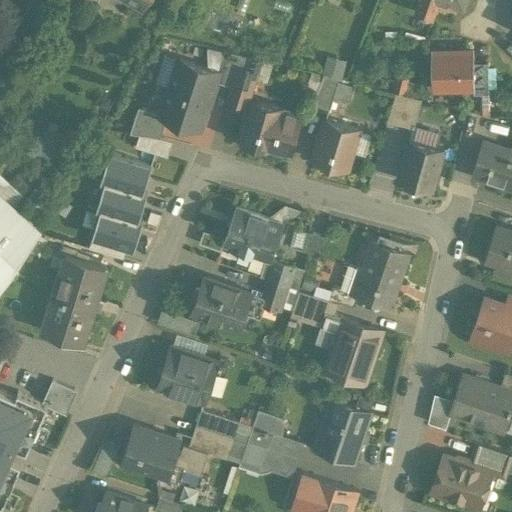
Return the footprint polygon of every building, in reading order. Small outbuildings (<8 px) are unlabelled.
[(463,0),(417,0),(414,9),(431,16),(437,0),(444,0),(461,6),(463,0)] [(473,48),(431,49),(432,87),(472,86),(474,86),(473,61),(473,48)] [(239,53),(223,49),(216,69),(217,70),(214,80),(229,85),(239,53)] [(158,79),(168,82),(176,55),(166,52),(158,79)] [(256,57),(239,53),(229,85),(225,96),(242,102),(256,57)] [(216,69),(178,57),(160,113),(160,114),(166,116),(199,127),(206,104),(209,105),(213,93),(210,92),(214,80),(217,70),(216,69)] [(488,92),(487,61),(473,61),(474,86),(472,86),(473,92),(488,92)] [(338,77),(323,73),(313,101),(329,106),(338,77)] [(421,97),(406,94),(398,123),(413,127),(421,97)] [(283,107),(250,97),(238,137),(272,146),(283,107)] [(4,101),(0,101),(0,118),(8,116),(4,101)] [(160,113),(137,106),(129,132),(139,133),(159,136),(166,116),(160,114),(160,113)] [(300,112),(283,107),(272,146),(289,151),(300,112)] [(358,127),(325,117),(313,156),(346,166),(351,149),(358,128),(358,127)] [(369,131),(358,128),(351,149),(363,152),(369,131)] [(159,136),(139,133),(135,146),(167,156),(172,140),(159,136)] [(64,137),(37,135),(36,145),(35,155),(63,157),(64,147),(64,137)] [(443,146),(408,137),(397,177),(413,181),(412,183),(432,188),(443,146)] [(511,142),(510,148),(484,139),(473,173),(511,185),(511,142)] [(100,179),(146,193),(147,192),(143,191),(151,164),(109,151),(100,179)] [(96,206),(142,221),(143,220),(139,218),(146,193),(100,179),(100,180),(104,181),(96,206)] [(0,286),(12,273),(39,232),(0,195),(0,286)] [(282,221),(236,205),(223,241),(270,257),(282,221)] [(127,246),(134,248),(142,221),(96,206),(96,208),(100,209),(92,235),(127,246)] [(511,229),(496,224),(485,257),(508,265),(506,271),(511,272),(511,229)] [(323,234),(308,230),(303,248),(319,252),(323,234)] [(127,246),(92,235),(88,246),(123,257),(127,246)] [(407,251),(371,238),(362,266),(361,268),(362,268),(355,291),(358,292),(370,296),(370,297),(390,304),(407,251)] [(100,263),(65,252),(51,299),(56,300),(52,312),(47,311),(42,328),(77,339),(81,324),(86,325),(91,309),(93,310),(97,297),(95,296),(100,280),(95,278),(100,263)] [(293,263),(273,257),(267,277),(287,284),(293,263)] [(360,267),(348,263),(340,286),(355,291),(362,268),(361,268),(362,266),(360,266),(360,267)] [(250,290),(204,275),(192,310),(238,326),(244,308),(250,290)] [(287,284),(267,277),(262,294),(260,301),(280,307),(287,284)] [(340,286),(332,283),(327,297),(353,305),(358,292),(340,286)] [(327,297),(298,287),(293,303),(333,316),(334,312),(341,315),(342,314),(349,317),(353,305),(327,297)] [(262,294),(250,290),(244,308),(257,312),(260,301),(262,294)] [(511,306),(504,303),(483,296),(470,335),(482,339),(484,343),(493,346),(496,344),(508,349),(511,338),(511,306)] [(164,307),(160,320),(198,331),(201,318),(164,307)] [(349,317),(342,314),(341,315),(324,367),(364,380),(382,327),(349,317)] [(217,359),(170,344),(159,380),(185,388),(184,393),(204,399),(217,359)] [(511,372),(504,370),(499,384),(511,388),(511,401),(511,405),(511,372)] [(511,388),(499,384),(463,372),(449,410),(503,428),(511,405),(511,401),(511,388)] [(52,379),(42,402),(47,404),(47,405),(66,414),(77,390),(52,379)] [(0,389),(0,502),(2,504),(20,463),(9,458),(15,445),(26,450),(47,405),(47,404),(42,402),(17,391),(15,396),(0,389)] [(323,418),(325,418),(316,446),(353,459),(363,428),(360,427),(367,408),(331,395),(323,418)] [(229,415),(200,406),(195,422),(224,431),(229,415)] [(279,416),(257,408),(252,423),(247,439),(268,446),(273,431),(274,431),(279,416)] [(252,423),(229,415),(224,431),(234,434),(247,439),(252,423)] [(179,437),(134,422),(121,460),(166,475),(175,449),(179,437)] [(224,431),(195,422),(190,437),(215,445),(214,451),(227,455),(234,434),(224,431)] [(274,431),(273,431),(268,446),(296,455),(301,440),(274,431)] [(119,444),(106,438),(92,468),(105,474),(119,444)] [(207,449),(183,441),(180,451),(175,449),(166,475),(179,479),(183,466),(200,471),(207,449)] [(511,453),(477,441),(470,462),(490,469),(490,468),(502,472),(509,453),(511,454),(511,453)] [(296,455),(268,446),(264,459),(292,468),(296,455)] [(470,462),(443,453),(432,488),(457,496),(470,490),(482,494),(490,469),(470,462)] [(358,488),(313,473),(305,497),(308,498),(303,511),(344,511),(346,505),(352,507),(358,488)] [(143,511),(147,502),(105,489),(97,511),(143,511)] [(178,511),(182,502),(159,494),(155,507),(168,511),(178,511)]
